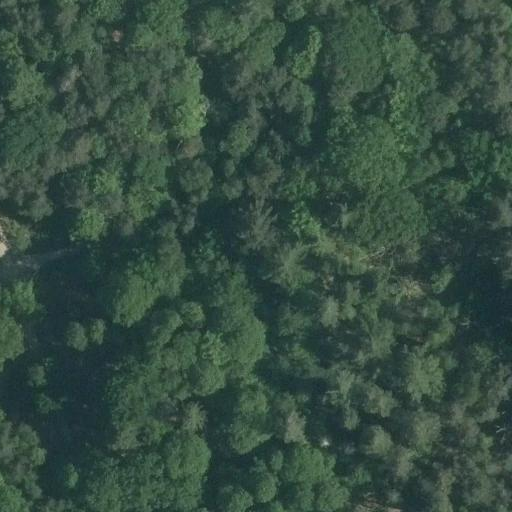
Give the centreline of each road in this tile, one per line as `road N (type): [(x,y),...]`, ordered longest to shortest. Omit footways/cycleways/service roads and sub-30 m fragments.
road 1 (track): [(0,269),(511,145)]
road 2 (track): [(0,240),(76,511)]
